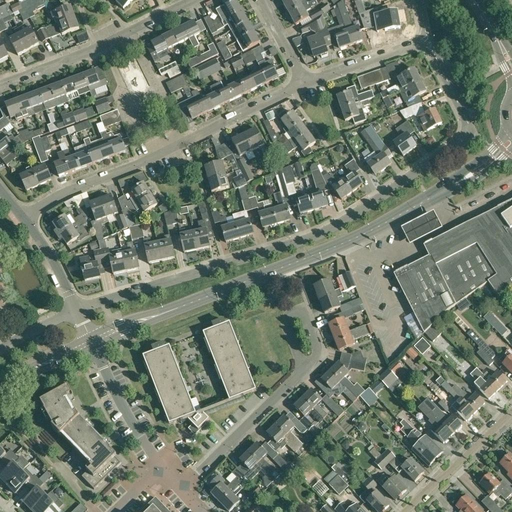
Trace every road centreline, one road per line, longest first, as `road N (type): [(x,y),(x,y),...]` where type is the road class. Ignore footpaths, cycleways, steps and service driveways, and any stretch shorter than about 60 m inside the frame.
road 1 (residential): [(75,310),(309,238),(459,143),(466,119),(428,40)]
road 2 (tertiary): [(192,303),(367,233),(462,179),(511,139)]
road 3 (residential): [(19,215),(305,84)]
road 4 (residential): [(0,84),(198,0)]
road 5 (residential): [(181,489),(304,369)]
road 6 (residential): [(405,511),(511,410)]
road 7 (residential): [(161,465),(93,347)]
road 8 (residential): [(305,84),(428,40)]
road 9 (residential): [(304,369),(288,317),(306,318),(317,350),(308,364)]
